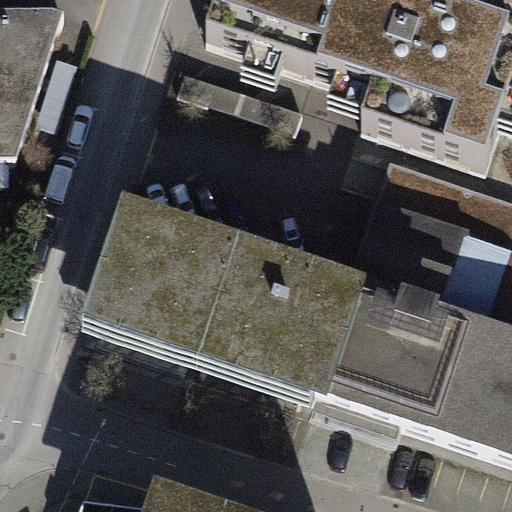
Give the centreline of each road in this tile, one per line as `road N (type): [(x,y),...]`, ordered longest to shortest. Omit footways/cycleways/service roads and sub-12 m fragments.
road 1 (residential): [(34,423),(29,359),(141,0)]
road 2 (residential): [(34,423),(321,511)]
